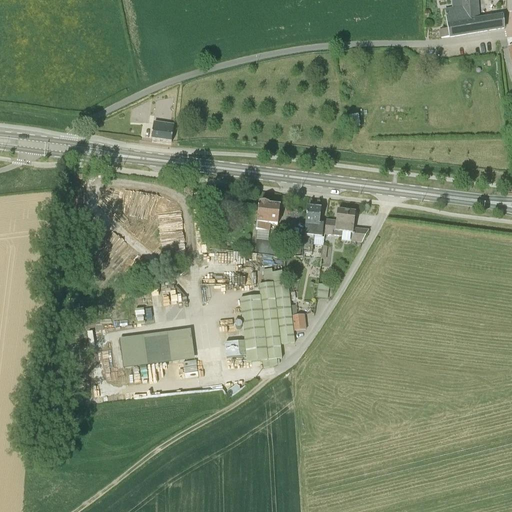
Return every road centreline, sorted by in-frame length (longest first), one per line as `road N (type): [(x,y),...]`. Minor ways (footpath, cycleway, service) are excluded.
road 1 (unclassified): [(511,32),(311,47),(222,66),(125,101),(63,141)]
road 2 (primary): [(390,189),(116,155)]
road 3 (track): [(275,373),(75,511)]
